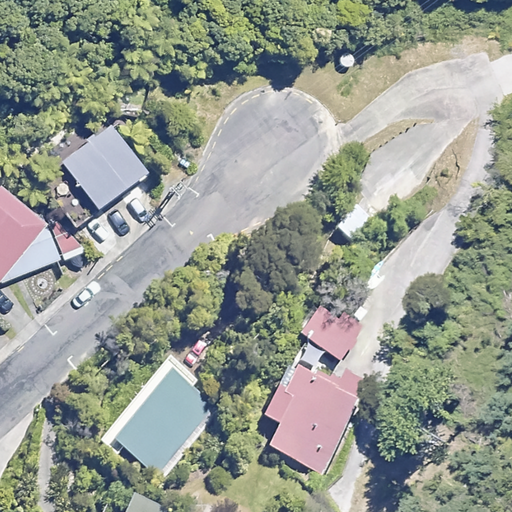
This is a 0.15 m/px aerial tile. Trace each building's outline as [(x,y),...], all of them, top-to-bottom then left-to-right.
[(146,172),(104,118),(56,156),(75,181),(55,197),(78,226),(146,172)] [(0,279),(47,225),(0,184),(0,279)] [(360,332),(314,306),(297,335),(344,361),(360,332)] [(173,348),(94,442),(117,461),(126,451),(163,481),(224,409),(196,385),(205,374),(173,348)] [(366,380),(343,370),(335,387),(296,369),(283,398),(275,394),(264,418),(279,425),(269,448),(324,473),(366,380)]
